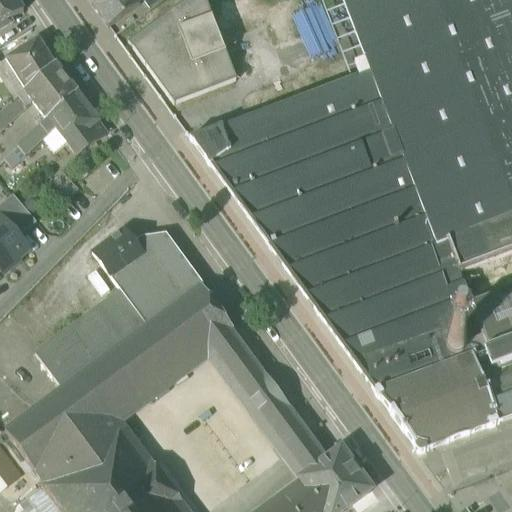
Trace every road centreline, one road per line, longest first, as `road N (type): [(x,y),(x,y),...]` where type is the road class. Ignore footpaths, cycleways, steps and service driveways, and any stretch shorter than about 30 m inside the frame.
road 1 (secondary): [(416,511),(158,151)]
road 2 (residential): [(158,151),(0,314)]
road 3 (secondary): [(158,151),(49,0)]
